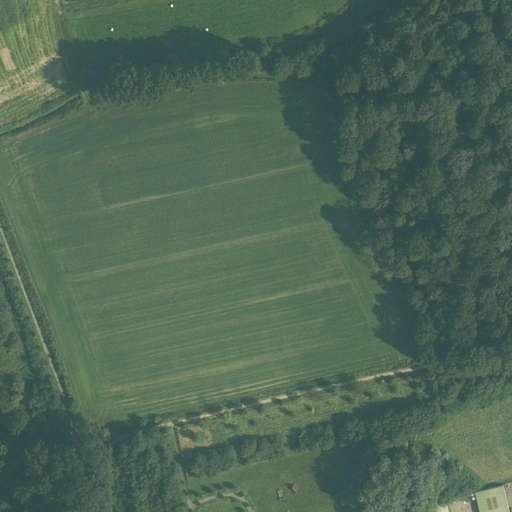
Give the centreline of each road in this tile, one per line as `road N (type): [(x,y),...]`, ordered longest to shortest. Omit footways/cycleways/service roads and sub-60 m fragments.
road 1 (track): [(431,364),(351,187),(336,87),(263,72),(97,102),(73,73),(57,0)]
road 2 (track): [(100,447),(138,428),(511,349)]
